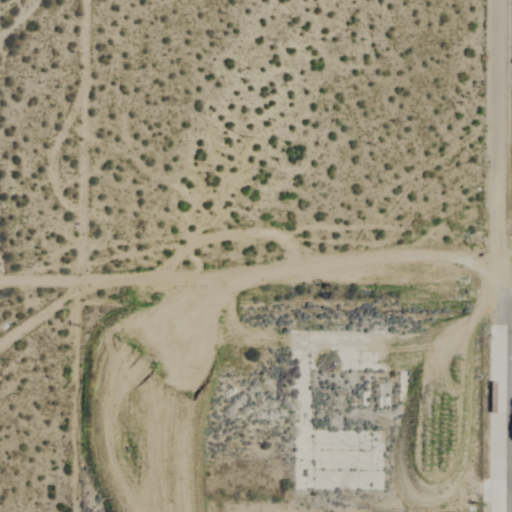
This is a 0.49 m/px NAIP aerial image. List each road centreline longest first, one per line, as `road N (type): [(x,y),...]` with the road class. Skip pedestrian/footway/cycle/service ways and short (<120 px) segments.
road 1 (track): [(0,282),(465,271),(511,297)]
road 2 (residential): [(511,297),(506,0)]
road 3 (residential): [(86,282),(86,0)]
road 4 (residential): [(508,511),(511,297)]
